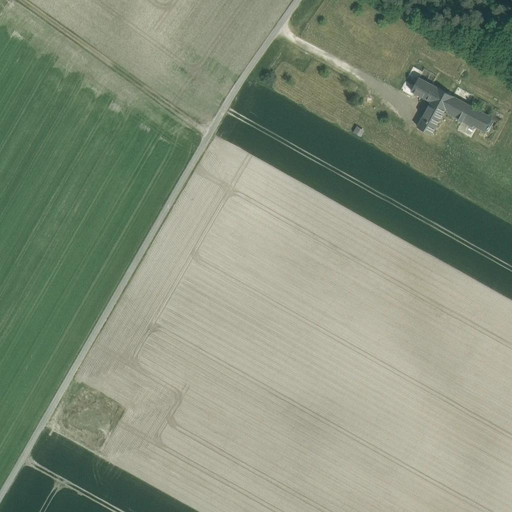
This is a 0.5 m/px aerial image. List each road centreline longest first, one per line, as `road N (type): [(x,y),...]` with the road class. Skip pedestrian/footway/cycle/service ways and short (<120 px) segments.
road 1 (unclassified): [(0,506),(301,0)]
road 2 (track): [(388,92),(290,16)]
